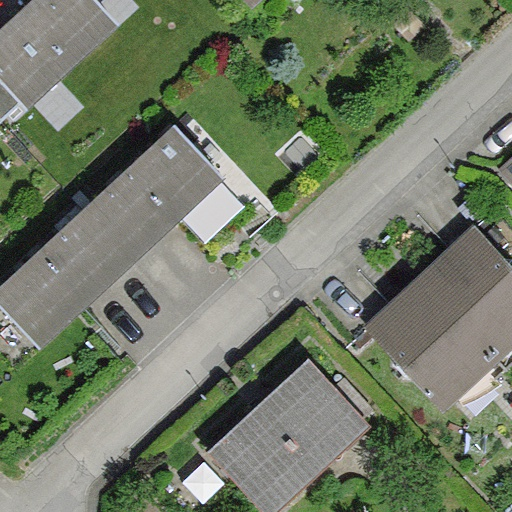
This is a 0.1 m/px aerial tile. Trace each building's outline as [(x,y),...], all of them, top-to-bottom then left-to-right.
[(0,120),(1,122),(23,102),(26,106),(115,23),(93,0),(33,0),(0,31),(0,120)] [(175,126),(84,211),(130,260),(220,177),(175,126)] [(84,211),(0,288),(0,301),(40,345),(130,260),(84,211)] [(474,232),(371,327),(396,354),(396,368),(403,376),(418,377),(443,404),(511,339),(511,259),(500,259),(474,232)] [(266,511),(271,511),(367,424),(306,359),(209,450),(266,511)]
